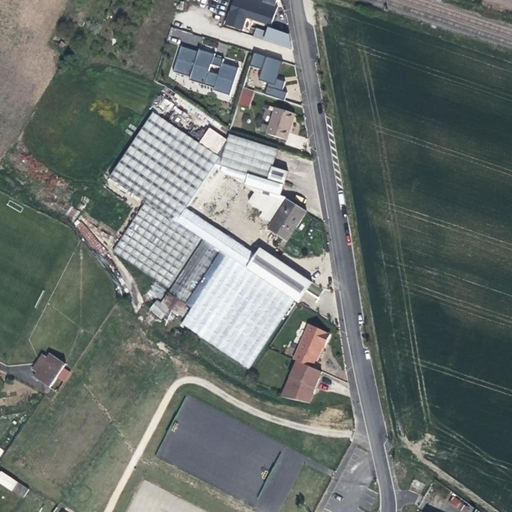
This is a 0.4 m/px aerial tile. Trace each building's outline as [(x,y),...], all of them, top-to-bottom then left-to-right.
[(256,0),(234,0),(226,25),(242,30),(247,17),(271,26),(275,16),(277,7),(256,0)] [(291,48),(289,36),(269,29),(267,33),(265,40),(291,48)] [(259,38),(265,40),(267,33),(262,31),(259,38)] [(199,51),(182,46),(173,72),(191,77),(190,80),(215,88),(214,91),(231,96),(239,68),(223,63),(224,59),(215,57),(216,54),(210,52),(199,49),(199,51)] [(284,62),(255,53),(250,66),(263,70),(260,81),(270,84),(267,95),(287,101),(289,94),(284,92),(286,82),(279,80),(280,75),(284,62)] [(237,103),(248,107),(254,91),(243,87),(237,103)] [(295,114),(276,108),(267,135),(287,141),(293,121),(295,114)] [(216,167),(221,158),(151,113),(107,178),(145,203),(177,224),(178,222),(187,209),(215,166),(216,167)] [(278,150),(229,135),(222,157),(221,158),(216,167),(227,174),(229,176),(232,178),(241,180),(245,186),(255,193),(249,202),(252,204),(263,212),(260,217),(263,219),(269,223),(282,202),(278,199),(281,195),(289,173),(273,168),(278,150)] [(216,167),(215,166),(187,209),(198,217),(227,174),(216,167)] [(232,178),(229,176),(201,218),(212,226),(241,184),(232,178)] [(226,236),(249,202),(255,193),(245,186),(243,185),(215,228),(226,236)] [(296,227),(307,211),(288,199),(270,228),(287,239),(295,226),(296,227)] [(168,288),(200,239),(177,224),(145,203),(113,252),(168,288)] [(241,245),(260,217),(263,212),(252,204),(230,238),(241,245)] [(187,209),(178,222),(204,239),(222,251),(228,256),(248,269),(257,256),(251,252),(244,247),(241,245),(230,238),(226,236),(215,228),(212,226),(201,218),(198,217),(187,209)] [(244,247),(251,252),(269,223),(263,219),(244,247)] [(222,251),(204,239),(168,293),(186,304),(222,251)] [(261,249),(257,256),(248,269),(247,269),(293,300),(298,303),(299,304),(313,284),(261,249)] [(248,368),(293,300),(247,269),(248,269),(228,256),(182,324),(248,368)] [(179,316),(186,304),(168,293),(161,303),(157,300),(150,309),(161,319),(169,309),(179,316)] [(126,307),(117,302),(100,330),(115,340),(132,314),(126,307)] [(314,361),(320,346),(322,343),(325,344),(329,335),(307,325),(291,360),(293,361),(309,368),(312,360),(314,361)] [(66,364),(50,354),(47,359),(38,372),(34,378),(50,388),(66,364)] [(33,369),(38,372),(47,359),(42,356),(33,369)] [(312,385),(318,372),(309,368),(293,361),(282,385),(287,388),(283,398),(306,403),(310,396),(308,395),(312,385)] [(57,377),(64,382),(71,373),(64,367),(57,377)] [(283,398),(287,388),(282,385),(276,397),(283,398)] [(254,509),(261,511),(279,511),(304,457),(298,454),(295,461),(289,458),(285,468),(274,463),(254,509)] [(17,507),(24,498),(0,483),(0,505),(5,500),(17,507)]
